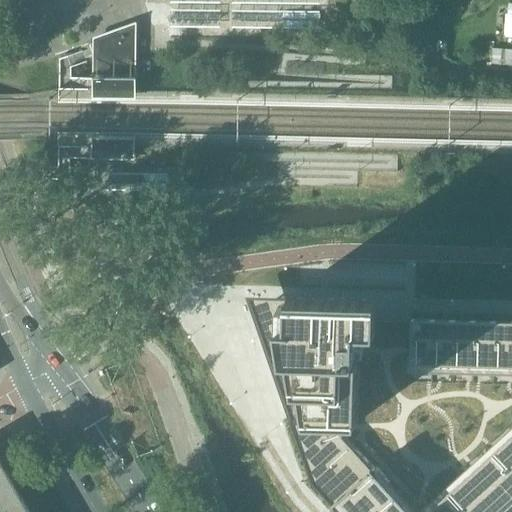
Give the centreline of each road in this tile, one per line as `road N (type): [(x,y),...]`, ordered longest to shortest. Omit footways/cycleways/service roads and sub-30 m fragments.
road 1 (secondary): [(157,511),(60,368)]
road 2 (secondary): [(26,385),(96,511)]
